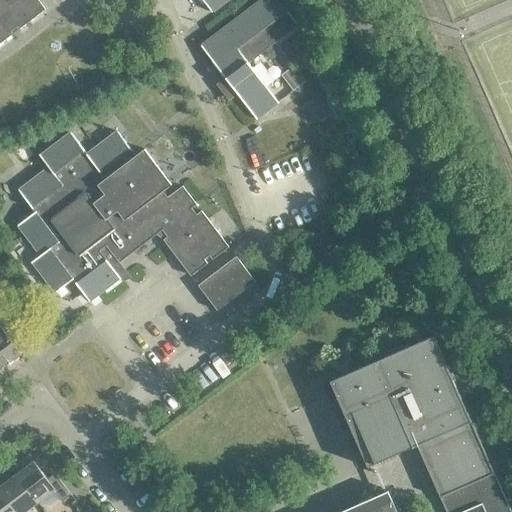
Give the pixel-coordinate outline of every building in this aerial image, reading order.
[(0,0),(0,43),(13,34),(11,31),(13,29),(16,26),(19,30),(46,9),(38,0),(0,0)] [(202,0),(212,12),(227,0),(202,0)] [(220,43),(207,53),(231,86),(224,92),(229,99),(237,93),(257,119),(279,102),(248,62),(298,24),(288,11),(297,4),(293,0),(260,0),(215,35),(220,43)] [(305,81),(293,66),(281,75),(293,90),(305,81)] [(343,111),(335,93),(320,99),(328,118),(343,111)] [(119,262),(163,230),(168,236),(164,239),(191,276),(207,263),(204,259),(209,255),(212,259),(229,247),(201,211),(196,214),(191,208),(196,204),(183,186),(167,197),(162,191),(171,184),(144,149),(136,155),(117,131),(87,154),(71,132),(41,155),(40,154),(39,155),(49,167),(19,190),(35,212),(18,225),(41,255),(31,262),(32,263),(33,262),(55,293),(73,279),(89,301),(119,278),(120,279),(121,279),(111,265),(118,260),(119,262)] [(255,281),(236,256),(198,285),(217,310),(255,281)] [(0,325),(0,363),(3,367),(21,353),(0,325)] [(511,511),(434,336),(330,382),(341,406),(351,429),(355,436),(360,450),(368,467),(417,445),(447,511),(397,511),(388,490),(338,511),(511,511)] [(34,461),(16,474),(37,503),(55,489),(62,499),(72,491),(57,472),(48,479),(34,461)] [(24,511),(37,503),(16,474),(0,486),(0,488),(17,511),(24,511)] [(17,511),(0,488),(0,511),(17,511)]
